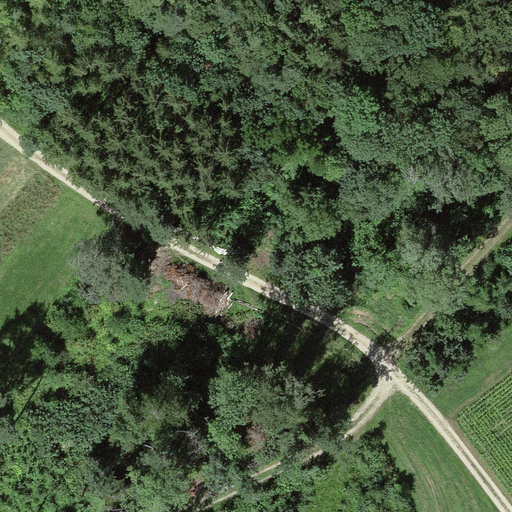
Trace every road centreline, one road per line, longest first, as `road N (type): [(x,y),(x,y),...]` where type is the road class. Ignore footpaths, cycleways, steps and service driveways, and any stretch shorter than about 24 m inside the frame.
road 1 (track): [(502,511),(353,336),(191,260),(0,131)]
road 2 (track): [(390,373),(511,222)]
